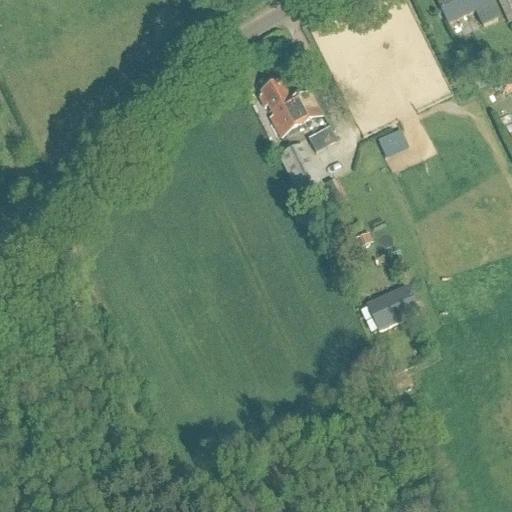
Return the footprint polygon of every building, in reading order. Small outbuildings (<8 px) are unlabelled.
[(472,0),(456,8),(452,0),(434,0),(448,28),(475,15),(482,31),(498,24),(486,0),(472,0)] [(494,0),(506,27),(511,24),(511,6),(509,0),(494,0)] [(259,103),(276,135),(281,144),(324,122),(310,96),(295,104),(284,85),(261,97),(263,101),(259,103)] [(511,123),(500,128),(507,146),(511,144),(511,123)] [(300,148),(295,150),(278,159),(298,200),(321,189),(300,148)] [(361,251),(373,246),(369,236),(357,241),(361,251)] [(407,290),(365,310),(378,338),(420,319),(407,290)]
